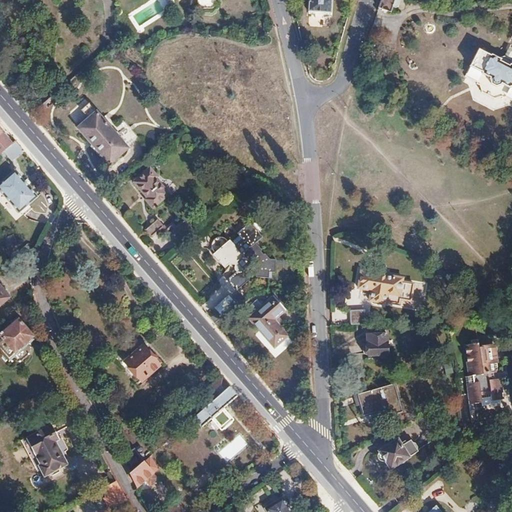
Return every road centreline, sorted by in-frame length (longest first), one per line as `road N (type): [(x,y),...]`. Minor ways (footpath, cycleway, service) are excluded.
road 1 (tertiary): [(313,453),(323,429),(301,100)]
road 2 (residential): [(140,511),(59,349),(41,293),(43,250),(88,196)]
road 3 (secondary): [(88,196),(304,442)]
road 4 (secondary): [(0,94),(88,196)]
road 5 (residential): [(304,442),(203,511)]
